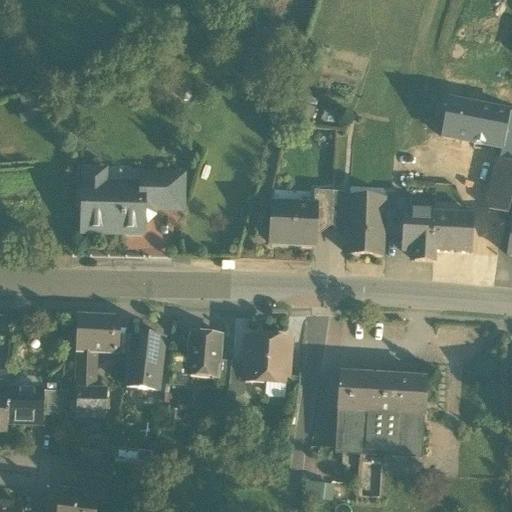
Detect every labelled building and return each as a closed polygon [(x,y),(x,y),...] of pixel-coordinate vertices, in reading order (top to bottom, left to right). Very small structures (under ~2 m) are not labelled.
[(21,108),(37,102),(33,92),(17,97),(21,108)] [(42,118),(37,102),(21,108),(15,109),(21,125),(42,118)] [(316,110),(295,103),(291,116),(312,123),(316,110)] [(440,138),(502,150),(509,114),(447,103),(440,138)] [(511,115),(509,114),(502,150),(501,161),(511,163),(511,115)] [(511,163),(501,161),(494,184),(511,188),(511,163)] [(82,234),(141,235),(142,224),(145,224),(153,216),(153,211),(150,211),(151,203),(148,203),(148,187),(141,187),(102,187),(103,175),(85,174),(85,186),(83,186),(82,193),(80,193),(78,195),(77,204),(80,207),(82,207),(82,234)] [(153,211),(182,212),(183,177),(141,177),(141,187),(148,187),(148,203),(151,203),(150,211),(153,211)] [(507,215),(511,196),(511,188),(494,184),(488,210),(507,215)] [(314,225),(331,226),(332,193),(314,193),(313,207),(315,207),(314,225)] [(349,194),(332,193),(331,226),(347,227),(348,200),(349,200),(349,194)] [(346,254),(380,256),(382,202),(380,201),(380,207),(367,207),(367,201),(349,200),(348,200),(347,227),(346,254)] [(270,246),(313,247),(314,225),(315,207),(313,207),(291,206),(291,212),(272,211),(270,246)] [(432,263),(433,253),(434,214),(404,212),(403,252),(414,253),(414,262),(432,263)] [(473,216),(434,214),(433,253),(471,254),(473,216)] [(78,318),(77,353),(95,353),(116,353),(116,334),(117,319),(78,318)] [(116,334),(116,353),(129,354),(129,334),(116,334)] [(190,334),(187,360),(186,378),(188,378),(216,380),(217,381),(219,362),(221,337),(190,334)] [(126,389),(158,393),(163,341),(143,339),(141,360),(129,359),(126,389)] [(265,385),(287,387),(290,343),(247,339),(245,364),(243,383),(244,383),(265,385)] [(94,391),(95,353),(77,353),(76,391),(94,391)] [(187,389),(188,378),(186,378),(187,360),(172,359),(169,387),(187,389)] [(216,390),(228,392),(231,363),(219,362),(217,381),(216,380),(216,390)] [(245,364),(231,363),(228,392),(228,396),(243,398),(244,383),(243,383),(245,364)] [(394,456),(421,457),(425,382),(340,377),(338,417),(345,417),(344,429),(342,429),(341,453),(366,454),(367,433),(372,433),(372,421),(366,421),(366,416),(396,418),(394,456)] [(7,393),(42,393),(42,381),(41,381),(7,382),(7,393)] [(41,416),(58,416),(61,394),(63,381),(42,381),(42,393),(41,416)] [(287,387),(265,385),(264,398),(286,400),(287,387)] [(76,419),(106,419),(106,392),(94,391),(76,391),(76,419)] [(42,393),(7,393),(7,400),(6,426),(41,426),(41,416),(42,393)] [(164,431),(181,433),(184,413),(167,412),(164,431)] [(243,413),(243,426),(257,426),(258,414),(243,413)] [(367,433),(366,454),(394,456),(396,418),(366,416),(366,421),(372,421),(372,433),(367,433)] [(226,417),(225,433),(239,434),(241,418),(226,417)] [(138,452),(136,464),(149,466),(151,453),(138,452)] [(75,478),(111,482),(113,466),(78,461),(75,478)] [(332,488),(305,484),(302,504),(329,509),(332,488)] [(95,511),(97,501),(62,496),(59,511),(95,511)]
